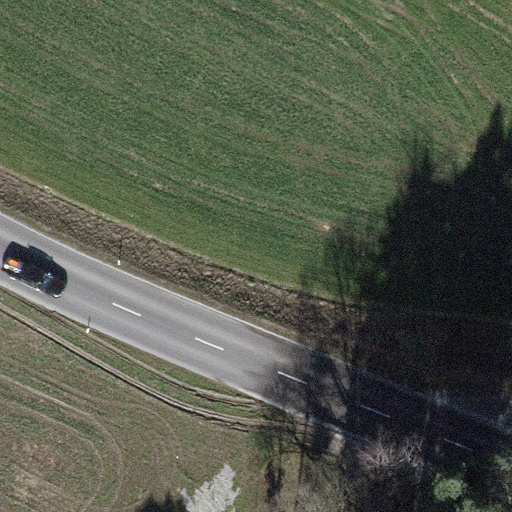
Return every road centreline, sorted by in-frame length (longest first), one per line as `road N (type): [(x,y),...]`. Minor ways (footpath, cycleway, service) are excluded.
road 1 (tertiary): [(0,250),(119,312),(372,422),(511,472)]
road 2 (track): [(290,511),(372,422)]
